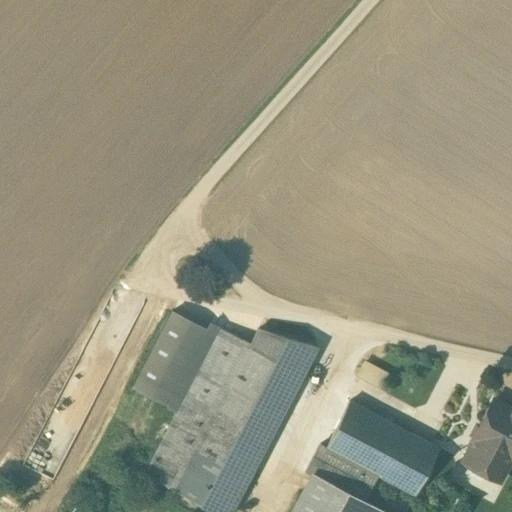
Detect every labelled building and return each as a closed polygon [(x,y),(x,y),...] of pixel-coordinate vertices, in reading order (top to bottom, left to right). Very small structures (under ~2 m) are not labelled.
[(177,413),(220,329),(210,323),(166,407),(177,413)] [(248,347),(250,344),(220,329),(177,413),(145,475),(215,511),(232,511),(251,475),(196,448),(217,408),(248,347)] [(248,347),(302,375),(317,347),(257,329),(250,344),(248,347)] [(272,436),(302,375),(248,347),(217,408),(272,436)] [(366,357),(357,373),(378,385),(387,369),(366,357)] [(463,461),(499,481),(511,456),(511,408),(493,399),(472,439),(474,439),(463,461)] [(438,448),(349,401),(325,446),(377,474),(414,493),(438,448)] [(272,436),(217,408),(196,448),(251,475),(272,436)] [(377,474),(325,446),(312,473),(337,487),(363,500),(377,474)] [(290,511),(323,511),(337,487),(312,473),(290,511)] [(385,511),(363,500),(337,487),(323,511),(385,511)]
